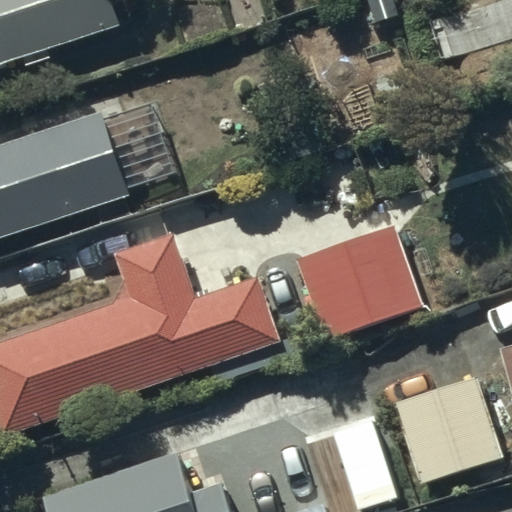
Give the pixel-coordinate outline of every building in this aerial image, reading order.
[(0,0),(0,66),(116,29),(106,0),(0,0)] [(0,148),(0,235),(127,195),(101,116),(0,148)] [(297,258),(322,339),(419,308),(394,227),(297,258)] [(111,307),(0,342),(0,437),(278,346),(259,281),(189,301),(171,241),(113,257),(121,284),(111,307)] [(511,344),(498,349),(511,393),(511,344)] [(421,481),(502,456),(478,378),(397,403),(421,481)] [(374,413),(296,435),(317,511),(339,511),(397,495),(374,413)] [(43,492),(50,511),(233,511),(221,478),(194,487),(179,445),(43,492)]
